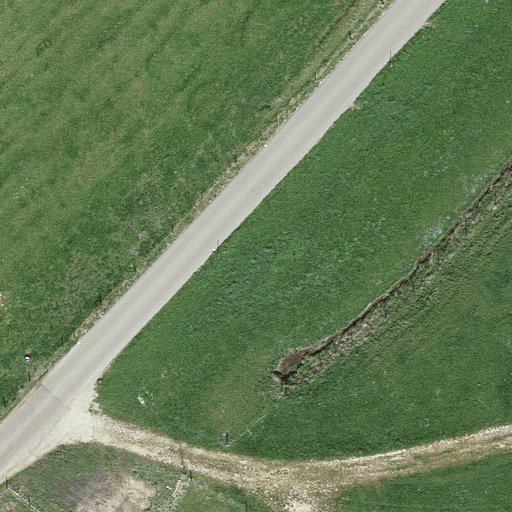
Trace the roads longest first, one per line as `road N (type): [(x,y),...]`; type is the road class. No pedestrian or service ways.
road 1 (unclassified): [(416,0),(0,452)]
road 2 (track): [(511,454),(308,482),(228,476),(40,412)]
